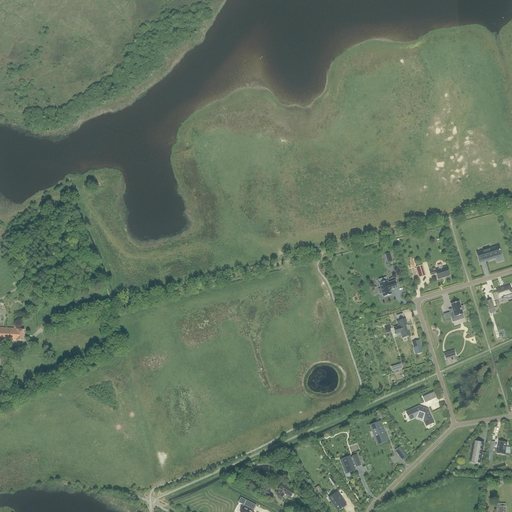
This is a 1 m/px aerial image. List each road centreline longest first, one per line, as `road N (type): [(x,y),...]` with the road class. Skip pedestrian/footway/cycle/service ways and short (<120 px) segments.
road 1 (residential): [(140,300),(511,200)]
road 2 (residential): [(455,425),(416,301),(511,270)]
road 3 (residential): [(368,511),(455,425)]
